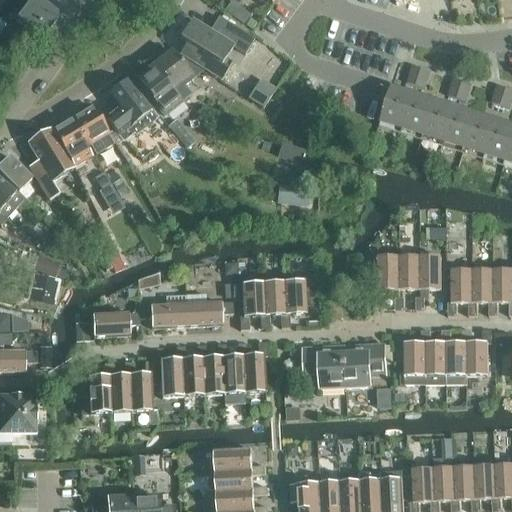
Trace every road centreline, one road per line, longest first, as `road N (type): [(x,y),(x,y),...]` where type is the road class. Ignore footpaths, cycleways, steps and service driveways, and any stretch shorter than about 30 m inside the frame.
road 1 (residential): [(511,327),(279,338),(83,361)]
road 2 (residential): [(11,120),(42,114),(105,75),(152,33),(172,0)]
road 3 (residential): [(328,0),(453,43),(511,36)]
road 4 (residential): [(386,91),(317,71),(288,45),(328,0)]
road 5 (residential): [(11,120),(99,0)]
